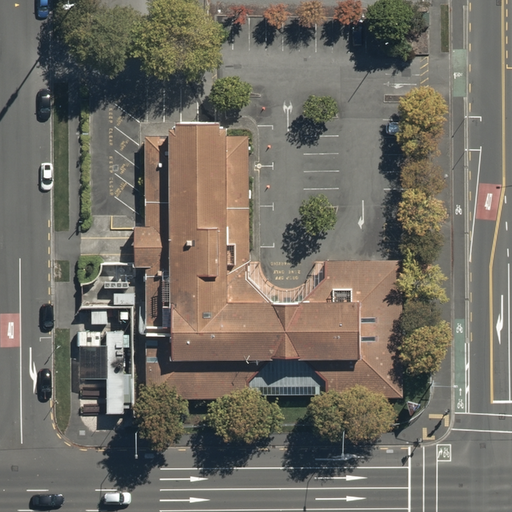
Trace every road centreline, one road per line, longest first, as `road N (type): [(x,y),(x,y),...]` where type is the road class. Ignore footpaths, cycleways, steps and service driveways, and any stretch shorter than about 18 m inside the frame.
road 1 (unclassified): [(18,0),(21,500)]
road 2 (tertiary): [(501,0),(502,497)]
road 3 (primary): [(21,500),(502,497)]
